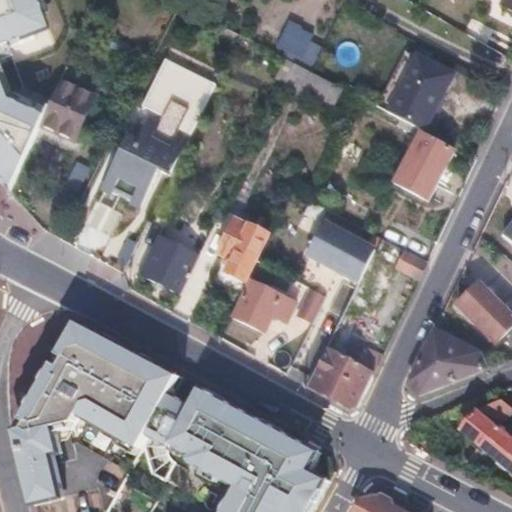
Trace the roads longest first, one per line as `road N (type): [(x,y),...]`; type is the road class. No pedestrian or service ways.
road 1 (residential): [(377,422),(391,372),(511,120)]
road 2 (tertiary): [(91,302),(365,447)]
road 3 (residential): [(377,422),(511,372)]
road 4 (tertiary): [(365,447),(483,511)]
road 5 (tertiary): [(0,362),(23,310),(44,298),(91,302)]
